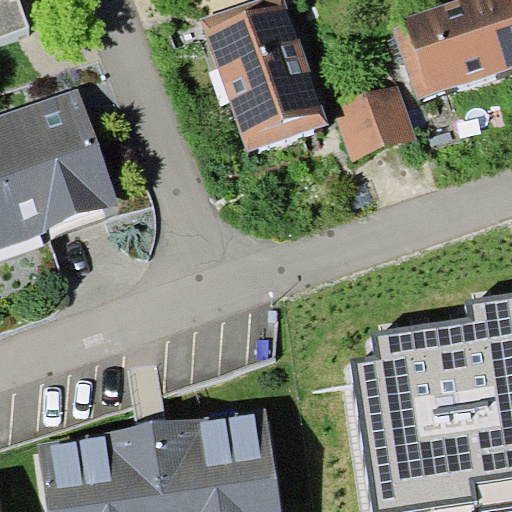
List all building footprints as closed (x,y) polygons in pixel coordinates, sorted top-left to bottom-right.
[(0,0),(0,38),(29,27),(20,0),(15,0),(12,1),(11,0),(0,0)] [(249,150),(328,125),(286,0),(265,0),(206,19),(249,150)] [(508,69),(484,0),(449,0),(392,19),(418,98),(508,69)] [(511,0),(484,0),(508,69),(511,67),(511,0)] [(352,160),(417,139),(398,81),(333,101),(352,160)] [(0,247),(120,206),(79,90),(0,116),(0,247)] [(511,295),(468,302),(470,320),(377,334),(380,357),(356,361),(379,511),(478,511),(511,506),(511,295)] [(278,511),(263,410),(35,444),(45,511),(278,511)]
